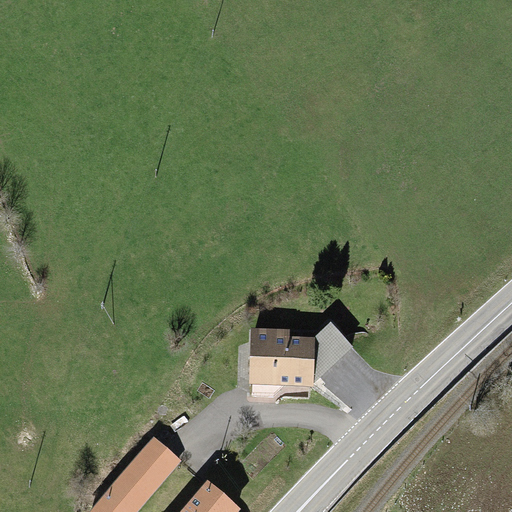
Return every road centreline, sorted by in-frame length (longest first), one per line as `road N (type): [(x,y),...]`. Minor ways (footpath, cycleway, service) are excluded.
road 1 (primary): [(298,511),(511,300)]
road 2 (unknown): [(378,429),(359,419),(288,413),(195,450)]
